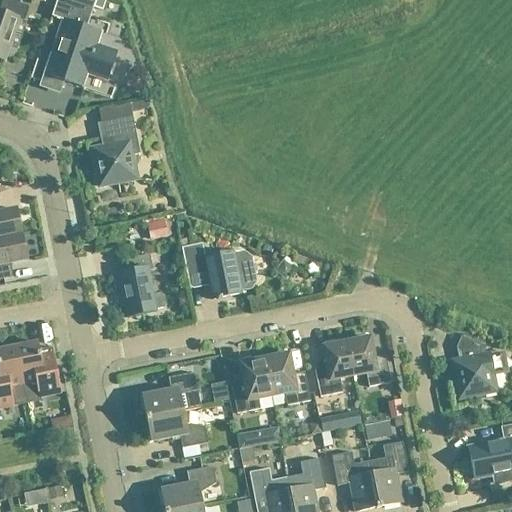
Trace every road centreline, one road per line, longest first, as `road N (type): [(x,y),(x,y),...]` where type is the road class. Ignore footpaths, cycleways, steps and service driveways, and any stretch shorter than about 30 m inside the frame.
road 1 (residential): [(448,511),(410,325),(384,301),(83,358)]
road 2 (residential): [(0,126),(26,136),(44,159),(74,306)]
road 3 (residential): [(83,358),(113,511)]
